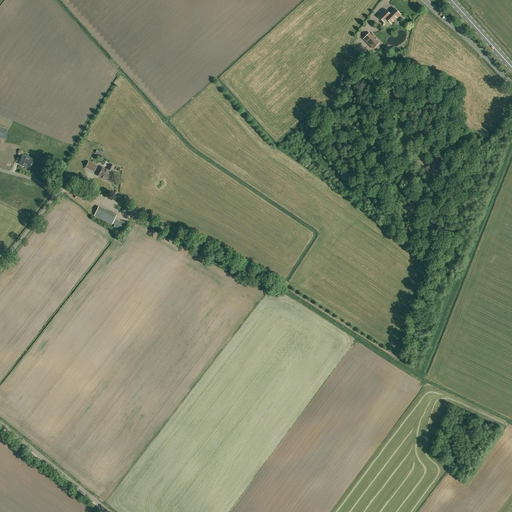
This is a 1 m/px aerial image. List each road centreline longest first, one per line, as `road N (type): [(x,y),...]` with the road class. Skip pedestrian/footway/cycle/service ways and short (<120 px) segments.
road 1 (track): [(419,372),(511,147)]
road 2 (track): [(426,376),(284,288)]
road 3 (unclassified): [(107,511),(0,424)]
road 4 (unclassified): [(511,85),(424,0)]
